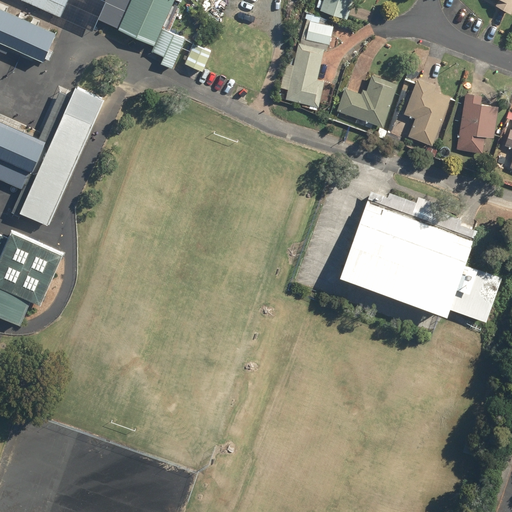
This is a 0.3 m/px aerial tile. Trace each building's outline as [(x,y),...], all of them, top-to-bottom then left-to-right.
[(23,0),(61,17),(68,0),(23,0)] [(176,0),(105,0),(97,19),(158,45),(176,0)] [(319,0),(317,7),(322,9),(321,10),(349,19),(350,16),(354,17),(357,5),(354,4),(355,0),(319,0)] [(511,0),(499,0),(497,5),(511,13),(511,0)] [(55,38),(0,13),(0,47),(42,66),(55,38)] [(288,90),(286,100),(319,106),(324,80),(318,78),(324,51),(328,52),(333,27),(305,21),(296,64),(293,63),(287,89),(288,90)] [(187,39),(166,30),(154,56),(175,65),(187,39)] [(213,54),(194,46),(186,64),(205,73),(213,54)] [(398,84),(372,75),(367,90),(361,88),(360,91),(346,87),(338,112),(384,127),(398,84)] [(416,118),(409,136),(432,145),(450,97),(436,92),(439,84),(419,77),(416,84),(405,114),(416,118)] [(48,225),(105,102),(78,89),(21,213),(48,225)] [(462,118),(460,118),(457,148),(483,151),(485,137),(494,138),(498,105),(489,104),(490,97),(465,94),(462,118)] [(45,143),(0,123),(0,158),(31,173),(45,143)] [(488,228),(377,186),(342,279),(488,334),(511,271),(511,269),(477,256),(488,228)] [(0,314),(22,324),(29,308),(33,298),(41,302),(63,253),(12,231),(8,238),(0,234),(0,314)]
